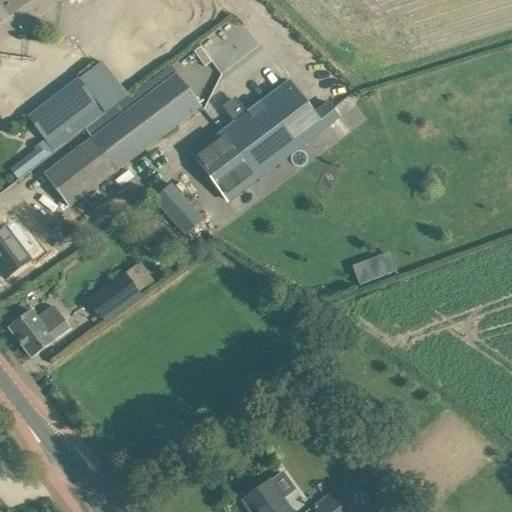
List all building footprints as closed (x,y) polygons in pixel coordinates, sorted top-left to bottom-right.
[(44,175),(68,207),(201,107),(176,74),(44,175)] [(97,105),(90,95),(78,79),(27,118),(47,143),(97,105)] [(192,154),(228,202),(339,118),(328,104),(313,115),(288,81),(245,113),(234,98),(223,107),(234,122),(192,154)] [(153,202),(187,238),(205,221),(172,185),(153,202)] [(7,230),(0,235),(0,271),(8,284),(33,266),(7,230)] [(349,265),(355,286),(394,274),(388,254),(349,265)] [(90,300),(105,321),(139,297),(124,276),(90,300)] [(8,329),(30,359),(69,330),(52,307),(37,319),(32,312),(8,329)] [(313,507),(315,511),(358,511),(369,504),(351,479),(313,507)] [(244,501),(251,511),(291,511),(270,482),(244,501)]
